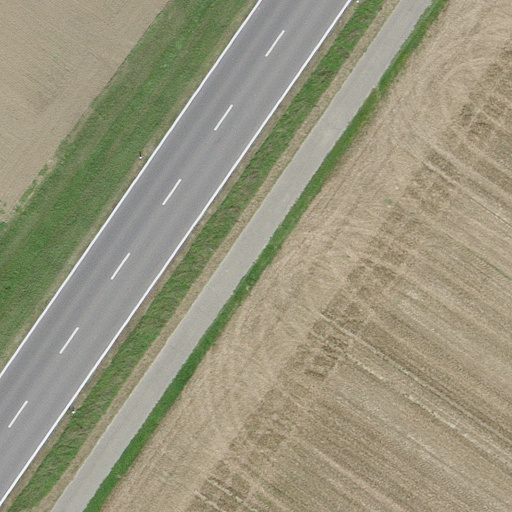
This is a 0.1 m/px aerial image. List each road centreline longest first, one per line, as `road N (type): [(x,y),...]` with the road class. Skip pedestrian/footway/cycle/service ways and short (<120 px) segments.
road 1 (track): [(71,511),(419,0)]
road 2 (tertiary): [(305,0),(0,439)]
